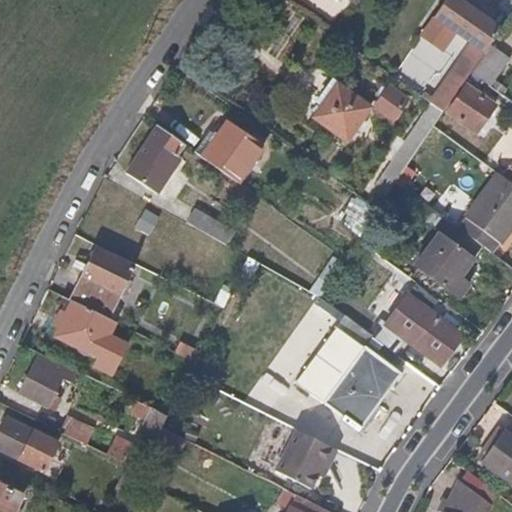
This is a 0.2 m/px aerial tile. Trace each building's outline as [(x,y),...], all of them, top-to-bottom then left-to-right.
[(503,29),(478,12),(466,4),(459,0),(447,0),(421,39),(443,54),(456,36),(470,45),(431,104),(445,114),(472,74),(488,50),(503,29)] [(481,7),(471,0),(469,0),(466,4),(478,12),(481,7)] [(487,86),(503,62),(488,50),(472,74),(487,86)] [(347,143),(370,109),(339,86),(315,119),(347,143)] [(475,132),(493,107),(465,86),(447,112),(475,132)] [(392,122),(406,102),(389,91),(376,109),(392,122)] [(239,185),(262,150),(227,125),(203,159),(239,185)] [(158,194),(180,161),(176,158),(184,146),(158,128),(145,146),(127,174),(158,194)] [(511,171),(508,168),(501,177),(511,185),(511,171)] [(511,223),(511,185),(501,177),(495,173),(475,202),(455,230),(480,249),(488,237),(497,244),(511,223)] [(194,209),(186,224),(225,245),(233,231),(194,209)] [(480,249),(455,230),(441,219),(433,231),(437,234),(472,260),(480,249)] [(458,279),(472,260),(437,234),(429,246),(414,266),(428,278),(457,300),(466,286),(458,279)] [(489,255),(497,244),(488,237),(480,249),(489,255)] [(119,297),(133,269),(97,251),(83,279),(119,297)] [(107,320),(119,297),(83,279),(71,301),(73,303),(84,308),(107,320)] [(442,344),(451,331),(426,312),(406,298),(393,317),(386,327),(404,341),(439,365),(450,350),(442,344)] [(63,323),(73,303),(71,301),(69,300),(59,320),(63,323)] [(107,340),(115,323),(107,320),(84,308),(73,303),(63,323),(55,337),(98,359),(107,340)] [(386,327),(380,323),(370,337),(382,346),(394,355),(404,341),(386,327)] [(390,392),(400,378),(389,370),(371,356),(348,339),(336,330),(324,346),(304,371),(294,385),(317,402),(341,420),(339,423),(356,435),(357,433),(354,431),(360,424),(372,408),(375,411),(390,392)] [(450,350),(460,337),(451,331),(442,344),(450,350)] [(113,379),(127,350),(107,340),(98,359),(93,368),(113,379)] [(55,397),(61,382),(69,385),(76,373),(39,354),(20,393),(26,397),(32,400),(55,412),(61,399),(55,397)] [(29,406),(32,400),(26,397),(23,403),(29,406)] [(130,415),(136,402),(130,399),(129,399),(123,412),(130,415)] [(147,457),(168,418),(136,402),(130,415),(146,422),(132,449),(147,457)] [(357,433),(375,411),(372,408),(360,424),(354,431),(357,433)] [(0,451),(45,473),(58,445),(8,421),(0,436),(0,451)] [(88,432),(67,421),(61,434),(82,444),(88,432)] [(188,440),(178,435),(165,428),(155,446),(162,451),(173,456),(178,458),(188,440)] [(318,476),(324,462),(329,465),(336,451),(296,431),(285,452),(275,472),(286,477),(311,490),(318,476)] [(511,438),(508,436),(501,431),(480,462),(494,472),(511,484),(511,438)] [(158,459),(162,451),(155,446),(151,455),(158,459)] [(140,472),(147,457),(132,449),(125,464),(127,466),(128,466),(140,472)] [(322,478),(329,465),(324,462),(318,476),(322,478)] [(124,502),(140,472),(128,466),(127,466),(113,495),(124,502)] [(484,511),(492,499),(472,490),(457,482),(445,503),(442,501),(435,511),(484,511)] [(0,511),(15,511),(23,497),(0,485),(0,511)] [(289,504),(294,496),(282,490),(278,498),(289,504)] [(326,511),(316,507),(294,496),(289,504),(284,511),(326,511)]
